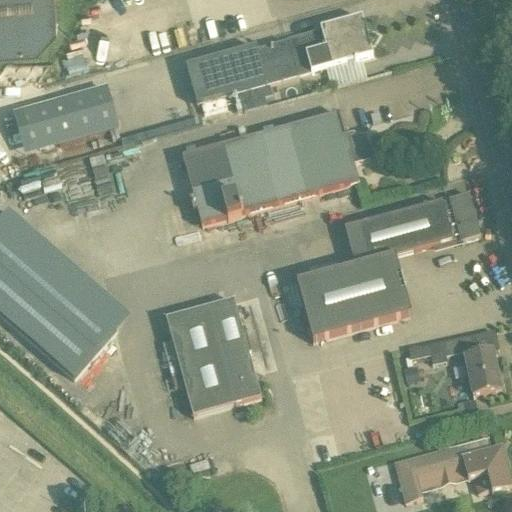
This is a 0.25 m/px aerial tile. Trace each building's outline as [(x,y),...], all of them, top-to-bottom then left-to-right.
[(0,0),(0,48),(38,46),(57,25),(55,0),(0,0)] [(130,0),(112,0),(116,12),(133,8),(130,0)] [(290,63),(367,41),(362,21),(321,33),(321,35),(288,44),(288,46),(285,47),(290,63)] [(290,63),(295,82),(318,76),(317,74),(331,70),(332,72),(373,60),(367,41),(290,63)] [(295,82),(290,63),(285,47),(258,54),(257,51),(186,71),(196,110),(267,90),(295,82)] [(59,150),(120,133),(108,91),(48,108),(59,150)] [(345,137),(340,119),(183,162),(194,202),(190,203),(193,216),(197,215),(202,230),(227,223),(227,226),(242,222),(241,220),(359,188),(354,169),(374,164),(366,136),(359,138),(353,135),(345,137)] [(92,177),(61,183),(60,175),(23,182),(30,218),(98,205),(92,177)] [(461,247),(481,241),(470,198),(449,204),(449,205),(346,233),(356,272),(305,286),(321,346),(412,321),(395,261),(460,243),(461,247)] [(50,226),(51,263),(96,261),(95,239),(84,239),(84,225),(50,226)] [(0,233),(0,318),(74,384),(116,336),(0,233)] [(194,422),(261,403),(234,305),(167,324),(194,422)] [(501,395),(493,355),(500,354),(495,335),(443,346),(446,361),(465,357),(465,361),(464,361),(473,401),(501,395)] [(488,443),(445,454),(445,456),(454,487),(468,483),(468,485),(474,484),(475,487),(478,499),(491,495),(492,499),(511,493),(511,486),(503,452),(491,456),(488,443)] [(402,495),(420,491),(418,485),(439,479),(434,459),(395,469),(402,495)]
